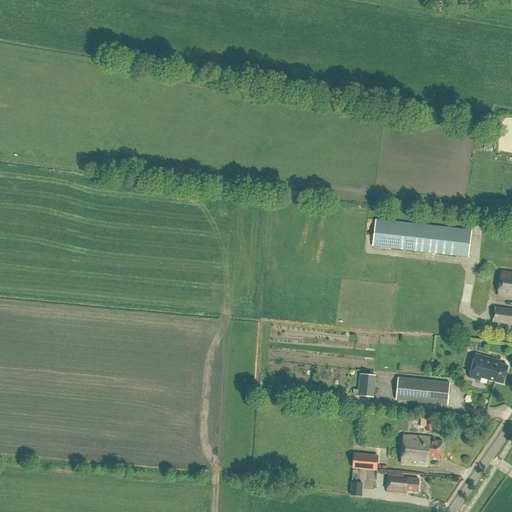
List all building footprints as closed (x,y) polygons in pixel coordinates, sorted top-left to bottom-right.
[(468,258),(471,231),(375,220),(372,247),(468,258)] [(511,274),(501,273),(497,296),(511,297),(511,274)] [(459,294),(458,306),(466,307),(467,295),(459,294)] [(511,325),(511,310),(495,308),(493,322),(511,325)] [(504,384),(508,368),(499,365),(500,363),(475,356),(469,378),(480,381),(481,378),(504,384)] [(358,397),(374,398),(376,376),(360,374),(358,397)] [(341,377),(341,402),(357,402),(357,377),(341,377)] [(448,406),(450,383),(398,378),(396,401),(448,406)] [(440,460),(442,442),(435,441),(435,439),(403,436),(401,464),(428,467),(428,459),(440,460)] [(377,471),(379,456),(354,454),(352,469),(377,471)] [(417,493),(418,480),(403,479),(403,476),(388,475),(386,493),(406,494),(406,492),(417,493)] [(362,497),(363,483),(351,483),(350,496),(362,497)]
